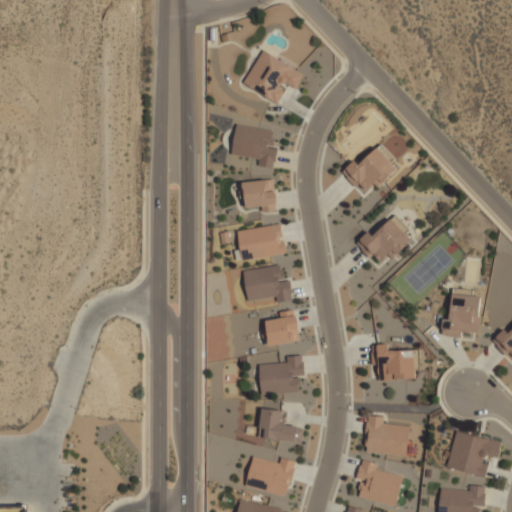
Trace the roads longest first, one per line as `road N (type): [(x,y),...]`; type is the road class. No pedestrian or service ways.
road 1 (tertiary): [(167,0),(158,511)]
road 2 (tertiary): [(186,511),(182,0)]
road 3 (residential): [(368,67),(328,102),(309,143),(304,188),(337,395),(316,511)]
road 4 (residential): [(305,0),(511,225)]
